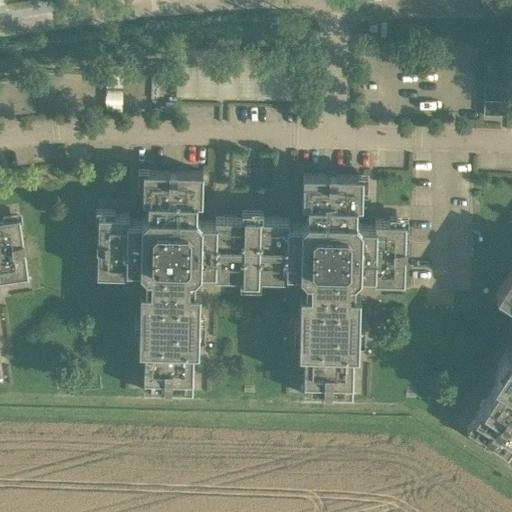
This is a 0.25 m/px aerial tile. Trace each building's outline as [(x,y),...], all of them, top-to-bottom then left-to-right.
[(175,59),(175,96),(304,96),(304,59),(175,59)] [(483,82),(483,98),(483,114),(508,114),(509,82),(483,82)] [(139,286),(138,321),(138,346),(143,346),(141,389),(191,390),(192,347),(197,347),(199,287),(194,287),(194,274),(200,269),(213,269),(212,275),(241,276),(241,278),(257,279),(258,276),(287,277),(287,271),(300,272),(305,277),(305,290),(300,290),(298,350),(303,350),(302,393),(351,394),(352,351),(358,351),(359,292),(354,291),(354,279),(360,273),(373,273),(373,279),(404,280),(405,220),(374,219),(374,224),(361,224),(356,218),(356,206),(362,206),(362,175),(302,174),(302,204),(307,205),(307,218),(304,220),(301,223),(288,223),(288,217),(260,217),(260,214),(243,214),(243,216),(214,215),(214,221),(201,220),(199,218),(196,215),(196,202),(202,202),(202,171),(142,170),(142,200),(147,201),(146,213),(140,219),(128,218),(128,213),(97,212),(95,272),(126,273),(126,267),(139,268),(145,273),(144,286),(139,286)] [(0,281),(28,277),(19,217),(0,220),(0,281)] [(511,348),(493,377),(498,380),(466,428),(507,455),(511,448),(511,266),(496,291),(511,301),(511,348)]
